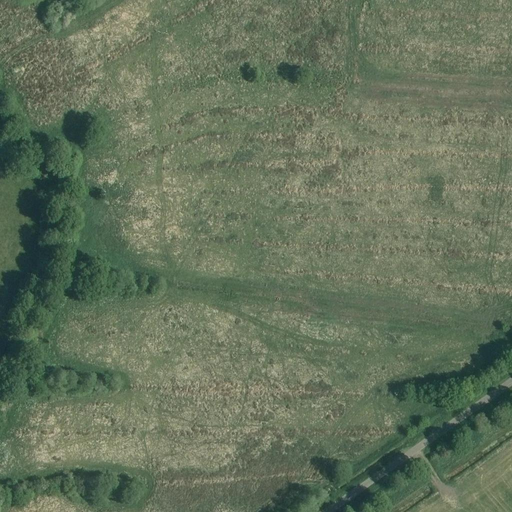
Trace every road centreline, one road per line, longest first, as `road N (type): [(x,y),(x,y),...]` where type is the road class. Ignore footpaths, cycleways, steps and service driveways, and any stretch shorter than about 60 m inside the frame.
road 1 (track): [(0,124),(54,182),(60,212),(51,261),(0,367)]
road 2 (unclassified): [(324,511),(511,381)]
